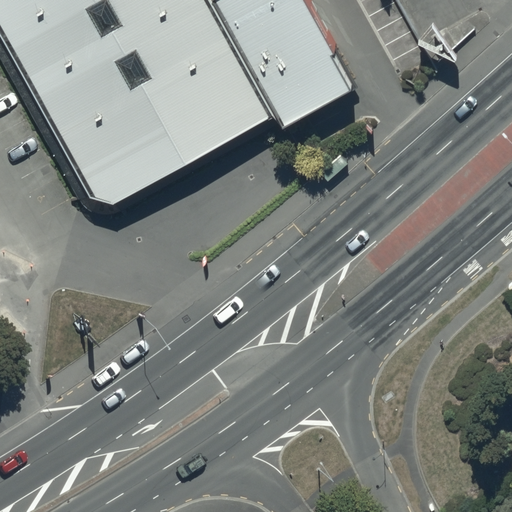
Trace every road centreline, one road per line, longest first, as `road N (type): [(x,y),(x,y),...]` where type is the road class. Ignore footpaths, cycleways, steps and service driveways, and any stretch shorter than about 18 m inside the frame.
road 1 (primary): [(263,300),(511,80)]
road 2 (primary): [(0,484),(263,300)]
road 3 (primary): [(511,195),(314,363)]
road 4 (residential): [(314,363),(392,511)]
road 5 (primary): [(225,426),(94,511)]
